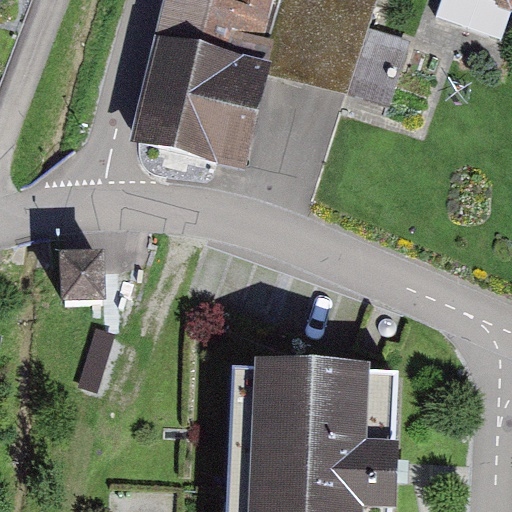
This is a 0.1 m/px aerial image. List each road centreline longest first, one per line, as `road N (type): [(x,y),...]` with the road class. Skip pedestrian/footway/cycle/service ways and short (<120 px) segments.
road 1 (residential): [(108,206),(233,219),(511,333)]
road 2 (residential): [(149,0),(108,206)]
road 3 (residential): [(0,151),(55,0)]
road 4 (residential): [(499,511),(502,410),(511,390)]
